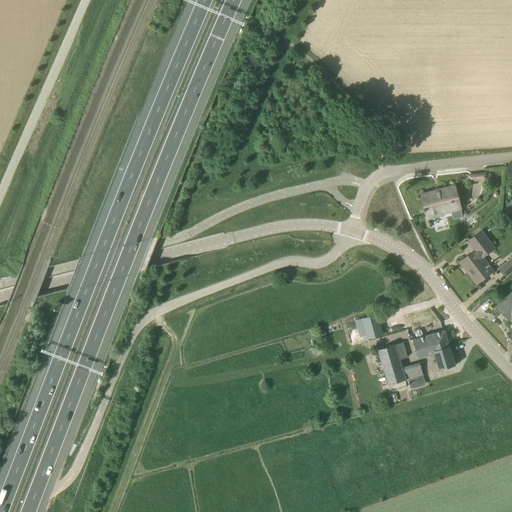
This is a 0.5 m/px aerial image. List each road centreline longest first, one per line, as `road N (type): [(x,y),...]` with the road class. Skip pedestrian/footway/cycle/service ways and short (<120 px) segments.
road 1 (motorway): [(206,0),(0,511)]
road 2 (motorway): [(29,511),(234,0)]
road 3 (unclassified): [(0,296),(291,227),(352,232)]
road 4 (residential): [(511,374),(411,262),(352,232)]
road 5 (unclassified): [(0,195),(87,0)]
road 6 (unclassified): [(388,174),(378,141),(348,99),(297,50)]
road 7 (residential): [(511,157),(388,174)]
